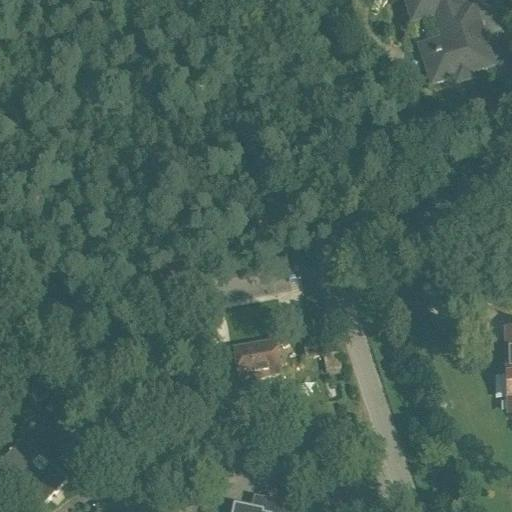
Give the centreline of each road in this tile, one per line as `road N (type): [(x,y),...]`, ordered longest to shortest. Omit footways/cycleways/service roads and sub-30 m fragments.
road 1 (unclassified): [(0,329),(334,265)]
road 2 (track): [(334,265),(299,93),(253,0)]
road 3 (unclassified): [(415,511),(334,265)]
road 4 (unclassified): [(334,265),(511,212)]
